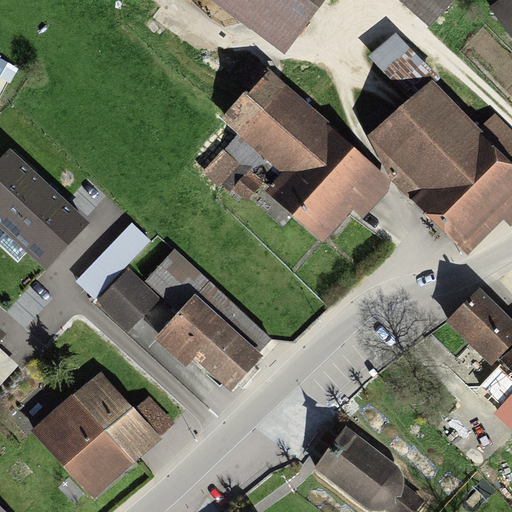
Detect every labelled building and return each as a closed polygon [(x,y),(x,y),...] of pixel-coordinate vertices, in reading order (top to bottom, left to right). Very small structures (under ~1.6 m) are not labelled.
[(318,0),(205,0),(278,54),(318,0)] [(393,0),(424,28),(449,0),(393,0)] [(511,0),(498,0),(489,7),(511,39),(511,0)] [(421,83),(428,89),(437,81),(390,33),(363,59),(404,100),(421,83)] [(254,183),(317,244),(348,211),(354,218),(384,187),(262,69),(258,73),(244,59),(230,74),(243,87),(222,109),(239,125),(216,149),(233,165),(221,178),(241,197),(254,183)] [(404,100),(364,140),(415,191),(406,199),(459,252),(495,215),(505,225),(511,217),(511,175),(501,164),(511,153),(511,136),(491,115),(472,133),(428,89),(421,83),(404,100)] [(89,228),(7,151),(0,157),(0,232),(45,275),(89,228)] [(142,280),(172,310),(156,326),(222,391),(256,357),(251,353),(262,342),(171,251),(142,280)] [(90,305),(118,334),(153,301),(125,272),(90,305)] [(511,328),(473,291),(442,323),(487,365),(511,338),(511,328)] [(0,345),(11,335),(0,324),(0,395),(25,370),(0,346),(0,345)] [(511,346),(496,361),(511,379),(511,346)] [(511,395),(511,388),(487,365),(466,388),(494,414),(511,395)] [(30,435),(88,499),(169,425),(144,398),(130,411),(96,375),(30,435)] [(343,428),(309,466),(359,510),(376,511),(412,511),(419,504),(399,487),(394,469),(343,428)]
